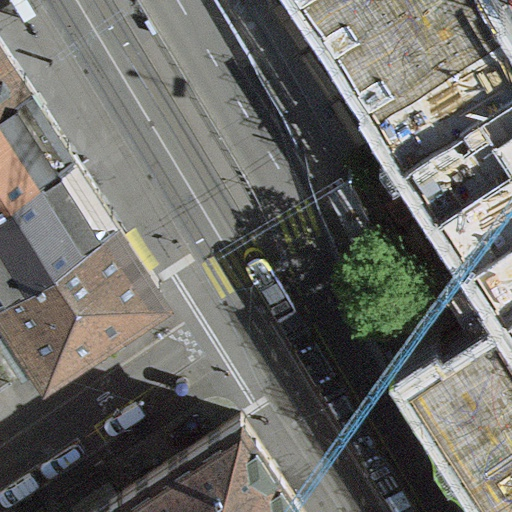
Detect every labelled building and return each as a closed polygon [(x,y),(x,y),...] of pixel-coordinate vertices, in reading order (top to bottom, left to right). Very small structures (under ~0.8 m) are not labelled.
[(511,0),(320,0),(511,286),(511,0)] [(0,35),(0,87),(24,72),(0,35)] [(33,87),(24,72),(0,87),(0,183),(68,139),(33,87)] [(0,183),(0,252),(12,271),(111,206),(68,139),(0,183)] [(111,206),(12,271),(0,279),(0,288),(45,356),(88,328),(102,334),(124,319),(124,305),(160,281),(111,206)] [(511,321),(431,373),(511,501),(511,321)] [(307,511),(241,410),(122,488),(138,511),(307,511)] [(138,511),(122,488),(85,511),(138,511)]
